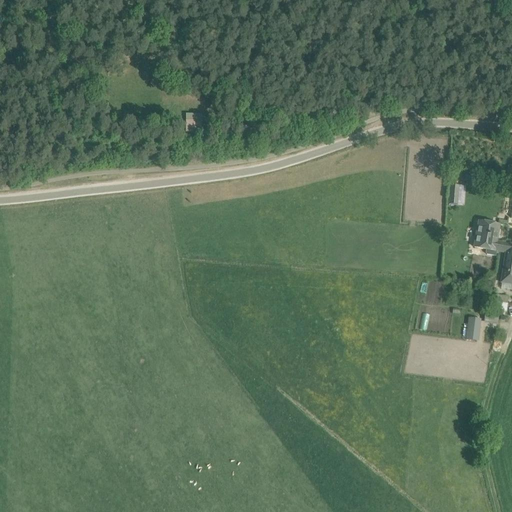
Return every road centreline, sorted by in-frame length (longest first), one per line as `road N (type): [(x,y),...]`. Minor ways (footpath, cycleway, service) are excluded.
road 1 (unclassified): [(511,127),(408,124),(249,171),(0,200)]
road 2 (track): [(511,318),(484,416),(499,511)]
road 3 (track): [(391,127),(368,114),(245,98)]
